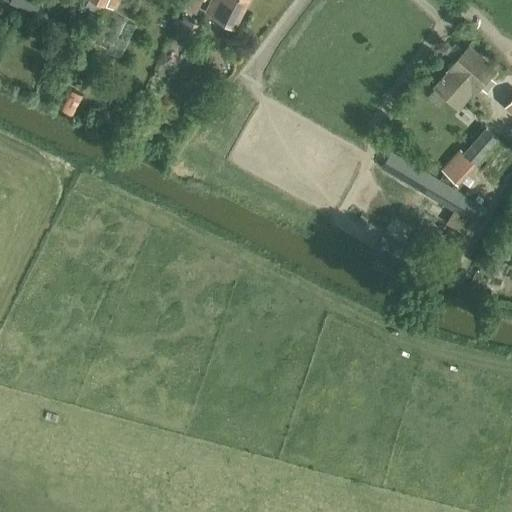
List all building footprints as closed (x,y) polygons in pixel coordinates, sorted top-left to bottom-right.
[(186,0),(184,5),(196,11),(200,0),(186,0)] [(211,0),(241,14),(247,0),(211,0)] [(433,84),(459,107),(494,68),(468,45),(433,84)] [(440,168),(458,183),(499,138),(485,126),(464,150),(459,147),(440,168)] [(382,165),(476,220),(484,206),(390,151),(382,165)]
